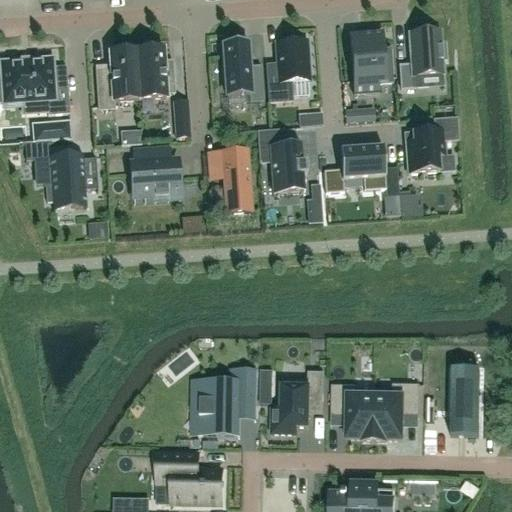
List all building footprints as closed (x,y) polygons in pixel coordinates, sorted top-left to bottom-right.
[(347,36),(349,70),(351,97),(376,95),(375,86),(391,85),(388,50),(381,50),(380,34),(347,36)] [(409,66),(397,66),(399,91),(411,90),(410,78),(440,76),(440,62),(444,62),(443,45),(438,45),(438,34),(407,36),(409,66)] [(304,43),(274,45),(276,66),(264,67),(266,105),(290,103),(289,85),(307,83),(304,43)] [(222,64),(218,64),(220,83),(223,83),(224,99),(247,98),(248,105),(261,104),(259,68),(246,68),(245,46),(221,47),(222,64)] [(134,53),(137,102),(163,100),(163,96),(173,96),(171,67),(161,67),(160,52),(134,53)] [(112,104),(137,102),(134,53),(108,55),(109,72),(93,73),(96,113),(113,112),(112,104)] [(0,104),(2,105),(2,109),(19,108),(19,104),(44,102),(45,118),(67,116),(64,68),(50,69),(49,61),(0,64),(0,104)] [(309,128),(320,127),(319,116),(308,116),(309,128)] [(432,134),(410,135),(411,143),(404,144),(406,176),(437,174),(436,159),(443,158),(442,145),(457,143),(455,120),(431,121),(432,134)] [(174,140),(187,139),(186,123),(173,124),(174,140)] [(63,124),(43,125),(44,143),(65,141),(63,124)] [(135,130),(115,132),(116,143),(136,141),(135,130)] [(301,194),(300,177),(304,177),(304,165),(299,166),(298,148),(282,149),(281,133),(281,132),(255,134),(257,165),(258,165),(269,164),(271,196),(301,194)] [(44,143),(23,144),(25,161),(45,159),(44,143)] [(360,181),(361,193),(384,192),(380,149),(337,152),(339,173),(321,174),(323,196),(342,195),(341,183),(360,181)] [(151,201),(178,199),(175,163),(159,165),(158,152),(132,154),(133,166),(128,167),(130,197),(151,195),(151,201)] [(244,154),(206,157),(208,182),(222,181),(224,216),(248,214),(244,154)] [(49,187),(41,187),(41,189),(43,188),(45,206),(51,205),(51,213),(52,213),(52,210),(69,209),(82,208),(83,211),(84,211),(83,192),(94,191),(94,195),(96,195),(93,158),(92,159),(92,165),(81,165),(80,157),(79,157),(79,159),(49,162),(49,159),(47,159),(49,187)] [(227,384),(202,383),(201,402),(198,402),(198,420),(201,420),(200,438),(237,439),(237,440),(238,440),(239,405),(255,406),(256,370),(255,370),(255,373),(227,372),(227,384)] [(477,439),(478,372),(451,372),(449,439),(477,439)] [(306,430),(307,412),(321,413),(322,375),(306,374),(306,383),(281,382),(280,412),(270,412),(270,437),(294,437),(294,430),(306,430)] [(373,398),(372,445),(384,445),(384,443),(400,444),(401,418),(417,418),(418,387),(391,387),(391,398),(373,398)] [(361,445),(372,445),(373,398),(354,398),(354,388),(330,388),(329,417),(345,417),(345,442),(361,443),(361,445)] [(155,486),(170,487),(170,506),(220,508),(221,474),(197,473),(197,458),(156,457),(156,474),(155,486)] [(225,500),(240,494),(236,484),(221,489),(225,500)] [(327,511),(391,511),(392,504),(376,503),(376,487),(350,487),(350,497),(346,497),(346,494),(340,494),(340,496),(328,496),(327,511)] [(146,511),(146,502),(114,501),(113,511),(146,511)]
